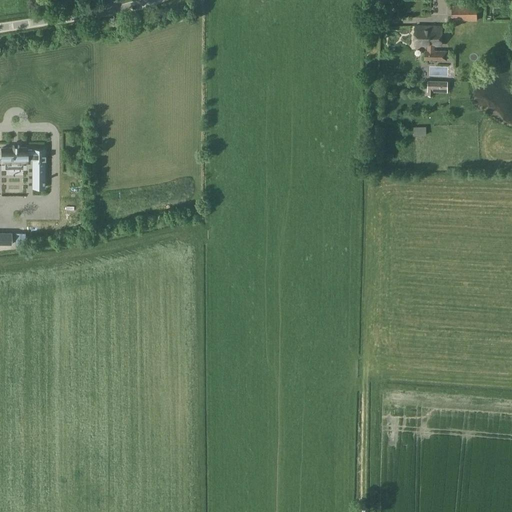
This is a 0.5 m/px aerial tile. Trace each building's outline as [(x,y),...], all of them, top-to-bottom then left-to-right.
[(429,0),(429,16),(439,16),(439,12),(432,12),(432,8),(438,8),(438,3),(444,3),(444,0),(429,0)] [(478,4),(452,4),(452,20),(478,21),(478,4)] [(442,26),(416,26),(416,45),(442,45),(442,26)] [(442,85),(431,85),(431,95),(446,94),(445,84),(442,84),(442,85)] [(2,147),(2,162),(6,162),(6,168),(23,168),(23,162),(26,162),(26,160),(33,160),(33,179),(45,179),(45,148),(33,148),(33,150),(26,150),(26,147),(2,147)] [(72,174),(62,174),(62,203),(74,201),(72,174)] [(22,182),(10,183),(11,198),(22,198),(22,182)] [(0,243),(12,244),(12,232),(0,232),(0,243)]
